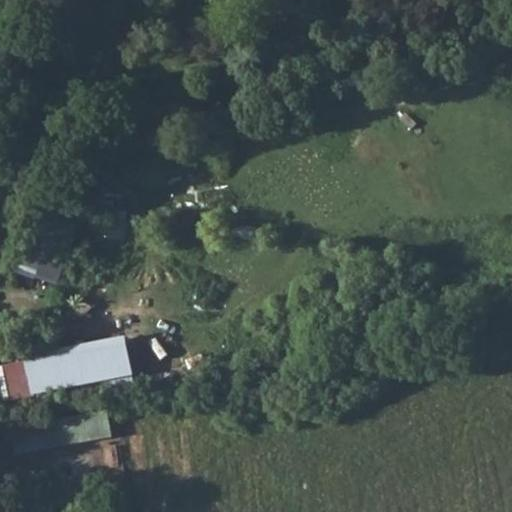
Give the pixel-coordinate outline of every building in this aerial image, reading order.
[(128,238),(131,211),(109,208),(106,235),(128,238)] [(61,282),(82,224),(42,209),(20,267),(61,282)] [(35,391),(138,374),(131,334),(28,351),(35,391)] [(27,359),(0,364),(0,380),(4,403),(34,397),(27,359)] [(115,412),(51,415),(53,442),(116,439),(115,412)]
